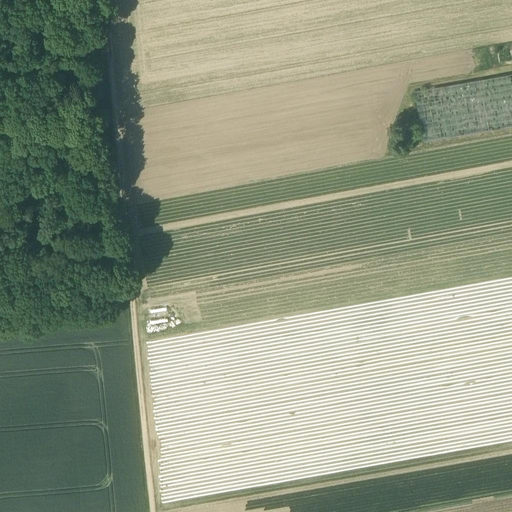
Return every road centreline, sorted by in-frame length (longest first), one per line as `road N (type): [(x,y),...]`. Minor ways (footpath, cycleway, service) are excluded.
road 1 (track): [(100,0),(126,254),(0,263)]
road 2 (track): [(126,254),(152,511)]
